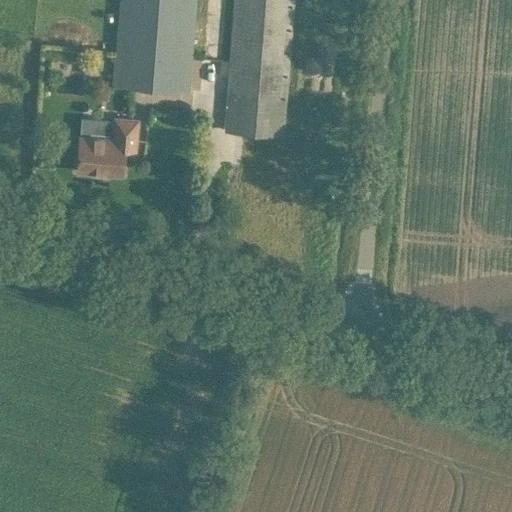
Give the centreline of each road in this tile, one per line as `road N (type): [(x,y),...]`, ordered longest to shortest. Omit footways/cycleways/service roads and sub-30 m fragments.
road 1 (unclassified): [(368,334),(0,216)]
road 2 (unclassified): [(368,334),(392,0)]
road 3 (unclassified): [(511,380),(368,334)]
